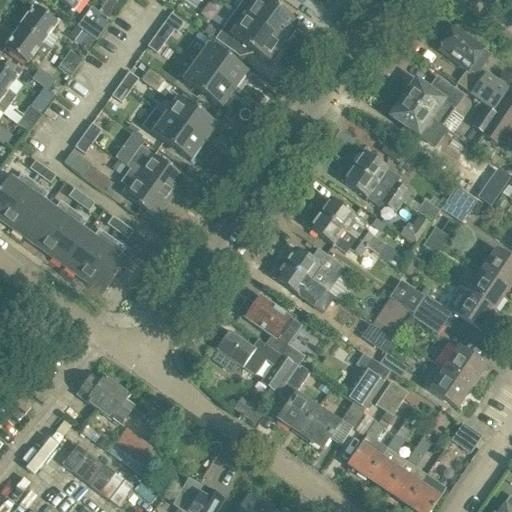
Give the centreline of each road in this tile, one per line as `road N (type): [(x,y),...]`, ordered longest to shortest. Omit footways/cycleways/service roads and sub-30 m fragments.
road 1 (residential): [(133,361),(390,0)]
road 2 (residential): [(344,511),(133,361)]
road 3 (residential): [(133,361),(0,267)]
